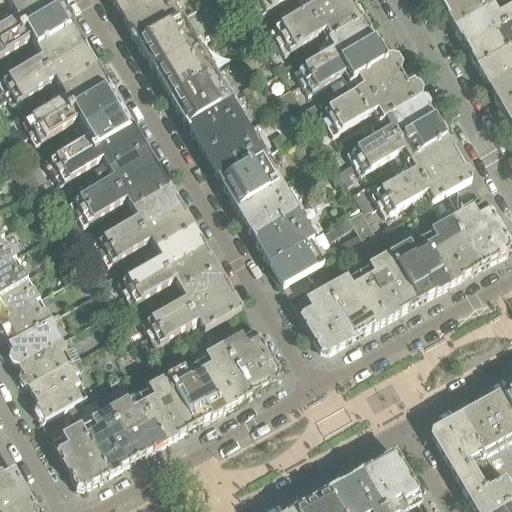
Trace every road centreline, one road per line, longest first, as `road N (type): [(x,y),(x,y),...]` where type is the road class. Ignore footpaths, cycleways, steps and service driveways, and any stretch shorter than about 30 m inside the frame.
road 1 (residential): [(312,393),(79,0)]
road 2 (residential): [(312,393),(99,511)]
road 3 (residential): [(511,282),(312,393)]
road 4 (residential): [(397,0),(511,193)]
road 5 (residential): [(255,511),(399,430)]
road 6 (residential): [(399,430),(511,367)]
